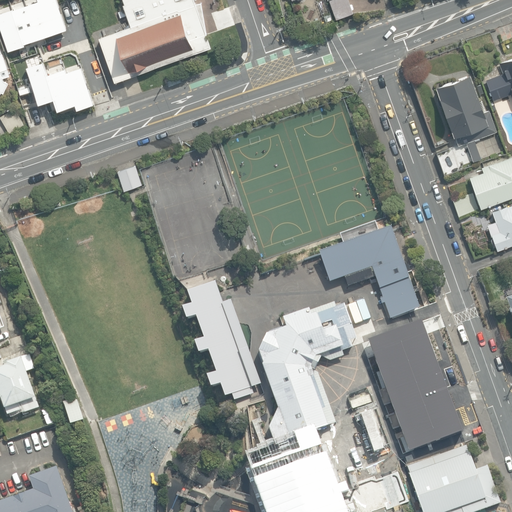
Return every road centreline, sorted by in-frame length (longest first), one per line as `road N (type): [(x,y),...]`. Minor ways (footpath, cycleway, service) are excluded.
road 1 (residential): [(368,45),(507,424)]
road 2 (secondary): [(275,77),(0,173)]
road 3 (secondary): [(497,0),(368,45)]
